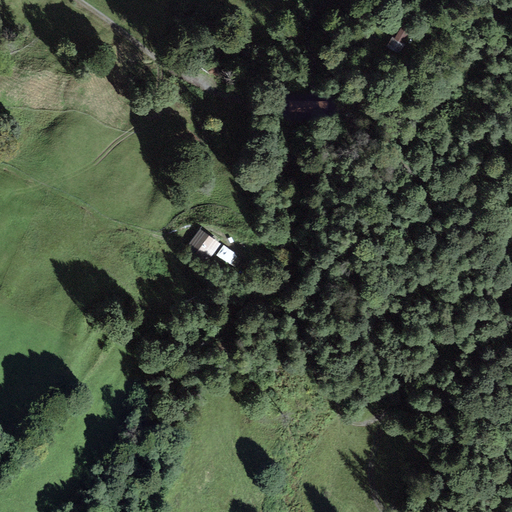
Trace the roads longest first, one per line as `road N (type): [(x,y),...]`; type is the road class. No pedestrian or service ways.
road 1 (track): [(511,452),(486,413),(467,409),(411,405),(373,430),(348,429),(297,322),(259,299),(227,236),(204,226),(172,237),(149,233),(0,166)]
road 2 (track): [(73,0),(224,95),(323,107),(375,131),(440,202),(511,255)]
